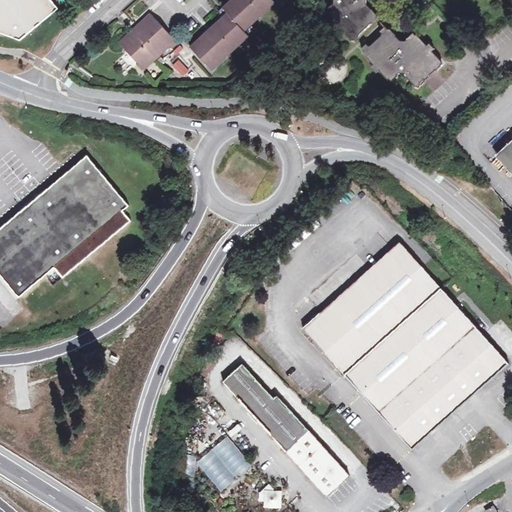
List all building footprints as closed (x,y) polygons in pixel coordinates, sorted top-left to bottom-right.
[(0,0),(0,34),(19,42),(39,25),(17,0),(0,0)] [(17,0),(39,25),(58,9),(50,0),(17,0)] [(191,49),(210,69),(248,35),(246,33),(244,31),(275,3),(272,0),(237,0),(226,11),(228,12),(229,14),(191,49)] [(233,0),(224,9),(226,11),(237,0),(233,0)] [(333,0),(333,5),(325,13),(352,42),(379,18),(367,6),(367,0),(366,0),(333,0)] [(277,5),(275,3),(244,31),(246,33),(277,5)] [(190,47),(191,49),(229,14),(228,12),(190,47)] [(154,55),(156,58),(169,46),(172,49),(177,44),(153,16),(136,31),(134,29),(119,43),(141,67),(154,55)] [(404,75),(417,89),(443,65),(414,33),(405,42),(400,42),(389,30),(362,53),(391,84),(400,75),(404,75)] [(248,35),(210,69),(211,71),(249,36),(248,35)] [(143,69),(156,58),(154,55),(141,67),(143,69)] [(188,71),(178,60),(172,65),(182,76),(188,71)] [(511,173),(511,137),(494,154),(511,173)] [(39,197),(33,202),(82,262),(131,220),(123,210),(129,205),(90,159),(47,195),(45,192),(39,197)] [(364,200),(360,196),(349,206),(353,211),(364,200)] [(82,262),(33,202),(28,206),(21,211),(24,214),(0,234),(0,274),(19,297),(54,268),(62,278),(82,262)] [(345,373),(440,289),(396,240),(301,324),(345,373)] [(440,289),(345,373),(362,393),(410,446),(505,360),(483,336),(440,289)] [(328,491),(350,471),(245,357),(223,377),(328,491)] [(196,462),(221,491),(252,464),(226,435),(196,462)] [(261,489),(261,507),(282,507),(282,489),(261,489)]
